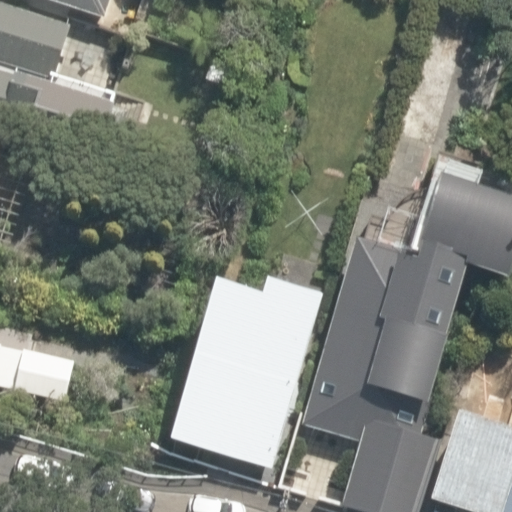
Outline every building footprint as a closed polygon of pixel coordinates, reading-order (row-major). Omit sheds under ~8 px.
[(0,0),(0,1),(98,36),(110,0),(0,0)] [(0,132),(26,141),(40,100),(0,87),(0,68),(45,84),(61,36),(0,15),(0,132)] [(392,246),(343,233),(289,436),(347,451),(330,511),(411,511),(431,436),(419,433),(458,284),(498,295),(511,240),(511,212),(408,185),(392,246)] [(321,274),(191,298),(150,453),(262,482),(321,274)] [(422,511),(511,511),(511,428),(450,411),(422,511)]
